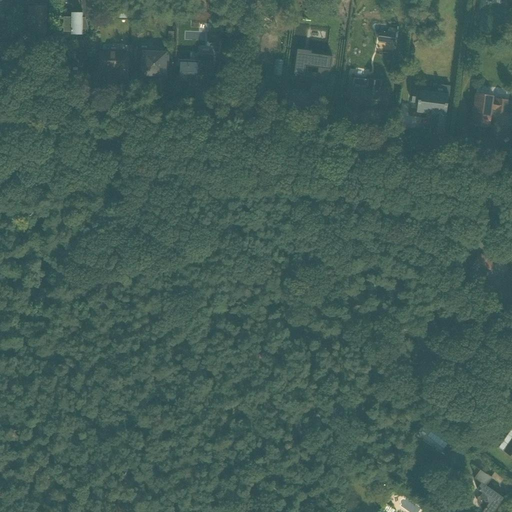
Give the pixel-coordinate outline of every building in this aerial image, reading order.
[(28,34),(47,33),(47,5),(29,5),(29,13),(21,13),(21,24),(28,24),(28,34)] [(72,36),(84,36),(84,13),(72,13),(72,17),(64,17),(64,32),(72,32),(72,36)] [(394,20),(374,19),(373,34),(393,35),(394,20)] [(0,48),(9,49),(9,21),(0,20),(0,48)] [(298,49),(294,79),(328,84),(331,56),(312,54),(312,51),(298,49)] [(113,84),(129,84),(128,50),(100,51),(100,71),(113,70),(113,84)] [(142,76),(166,78),(168,52),(144,51),(142,76)] [(182,88),(215,88),(215,61),(182,61),(182,88)] [(362,112),(362,107),(377,109),(377,108),(385,109),(388,89),(380,88),(380,82),(366,80),(365,89),(351,87),(349,106),(350,106),(349,111),(362,112)] [(430,135),(446,137),(452,93),(421,89),(418,113),(432,115),(430,135)] [(508,114),(510,100),(476,95),(471,125),(492,128),(494,112),(508,114)] [(511,429),(499,448),(511,456),(511,429)] [(470,511),(472,511),(493,511),(505,494),(488,483),(493,474),(481,466),(475,476),(482,481),(477,488),(483,491),(470,511)]
